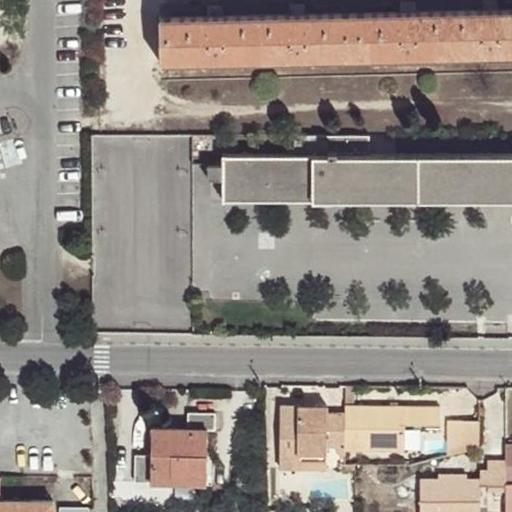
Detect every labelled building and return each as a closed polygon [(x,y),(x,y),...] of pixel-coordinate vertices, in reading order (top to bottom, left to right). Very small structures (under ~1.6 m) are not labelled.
[(277,15),(161,17),(162,61),(268,59),(354,56),(451,54),(511,53),(511,8),(479,10),(373,12),(277,15)] [(329,141),(296,141),(296,153),(224,153),(224,198),(312,198),(417,199),(495,198),(511,198),(511,153),(488,153),(396,153),(329,153),(329,141)] [(217,195),(217,176),(202,176),(202,196),(217,195)] [(345,446),(346,411),(327,411),(327,405),(282,404),(280,467),(298,468),(298,452),(326,453),(326,446),(345,446)] [(440,406),(346,404),(346,411),(345,446),(345,450),(405,450),(406,423),(440,423),(440,406)] [(151,456),(137,456),(136,479),(188,481),(188,476),(205,477),(206,427),(214,427),(215,413),(188,412),(188,426),(152,426),(151,456)] [(447,419),(449,451),(483,449),(480,416),(447,419)] [(298,452),(298,468),(326,469),(326,453),(298,452)] [(489,490),(507,490),(507,483),(507,459),(489,459),(489,469),(489,485),(489,490)] [(480,485),(489,485),(489,469),(480,468),(480,477),(480,485)] [(480,511),(480,485),(480,477),(467,477),(467,473),(439,473),(439,478),(421,477),(421,511),(480,511)] [(0,511),(53,511),(53,500),(0,499),(0,484),(0,479),(0,478),(0,511)]
